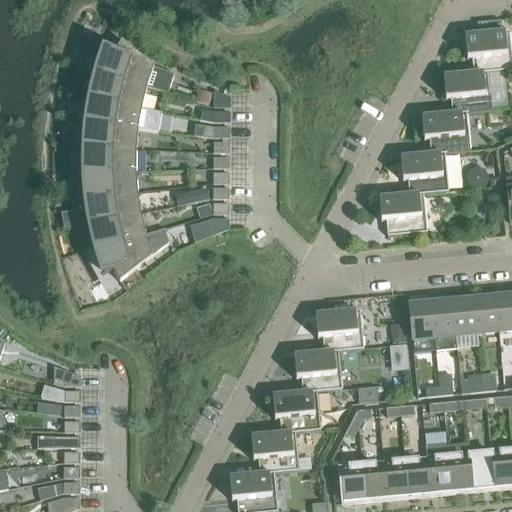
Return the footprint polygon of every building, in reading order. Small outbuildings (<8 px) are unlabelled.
[(465,37),(467,59),(467,62),(468,62),(472,61),(473,75),(448,77),(443,78),(443,79),(448,78),(511,72),(511,60),(510,33),(502,34),(501,22),(477,24),(478,36),(469,37),(465,37)] [(101,75),(101,76),(147,89),(168,96),(174,76),(154,68),(121,42),(115,53),(109,51),(108,53),(110,54),(107,76),(101,75)] [(443,79),(445,99),(445,102),(447,102),(450,102),(451,116),(422,118),(422,119),(426,119),(492,113),(488,75),(511,72),(448,78),(443,79)] [(95,99),(95,100),(142,110),(147,89),(101,76),(101,77),(102,78),(101,100),(95,99)] [(199,92),(196,104),(208,108),(212,96),(199,92)] [(214,93),(214,110),(230,110),(230,99),(229,99),(214,93)] [(91,124),(91,125),(138,131),(142,110),(95,100),(95,102),(96,102),(97,125),(91,124)] [(214,125),(230,126),(230,115),(214,114),(202,112),(200,123),(214,125)] [(422,119),(424,140),(424,143),(425,143),(429,142),(430,156),(400,159),(400,160),(405,159),(470,153),(467,116),(492,113),(426,119),(422,119)] [(89,149),(89,150),(136,152),(138,131),(91,125),(90,126),(92,127),(94,149),(89,149)] [(195,127),(194,138),(214,141),(230,141),(230,130),(214,130),(195,127)] [(230,145),(213,145),(213,156),(230,156),(230,145)] [(88,174),(88,175),(136,174),(136,152),(89,150),(89,152),(90,152),(94,173),(88,174)] [(400,160),(402,180),(403,184),(404,183),(407,183),(409,197),(383,199),(379,200),(384,200),(449,194),(445,156),(470,154),(470,153),(405,159),(400,160)] [(230,160),(213,160),(213,171),(230,171),(230,160)] [(90,199),(90,200),(138,195),(136,174),(88,175),(88,177),(90,177),(96,198),(90,199)] [(230,176),(213,176),(213,187),(229,187),(230,176)] [(213,202),(229,202),(229,191),(213,191),(213,202)] [(379,200),(381,221),(381,224),(382,224),(386,224),(387,239),(427,235),(424,197),(449,194),(384,200),(379,200)] [(93,224),(94,225),(141,216),(138,195),(90,200),(90,202),(92,201),(99,223),(93,224)] [(213,206),(213,217),(229,217),(229,206),(213,206)] [(210,207),(198,210),(200,220),(213,216),(210,207)] [(99,248),(99,250),(146,237),(141,216),(94,225),(94,227),(95,226),(105,247),(99,248)] [(494,221),(487,229),(487,235),(500,233),(499,220),(494,221)] [(190,228),(194,245),(228,233),(229,233),(229,222),(213,222),(190,228)] [(146,237),(99,250),(100,251),(101,251),(112,270),(106,272),(107,275),(113,272),(119,284),(169,245),(165,231),(146,237)] [(511,298),(495,300),(499,334),(511,332),(511,298)] [(495,300),(474,302),(477,336),(499,334),(495,300)] [(452,304),(456,338),(477,336),(474,302),(452,304)] [(452,304),(431,306),(434,340),(435,352),(436,353),(457,351),(456,338),(452,304)] [(412,342),(434,340),(431,306),(409,308),(412,342)] [(315,317),(317,338),(317,341),(319,341),(322,341),(323,354),(294,357),(294,358),(298,357),(364,351),(360,312),(320,316),(315,317)] [(397,327),(393,331),(395,345),(405,344),(403,326),(397,327)] [(408,347),(391,348),(392,372),(409,371),(408,347)] [(294,358),(296,379),(296,382),(297,381),(301,381),(302,395),(277,397),(272,398),(342,392),(339,354),(364,352),(364,351),(298,357),(294,358)] [(53,386),(64,389),(81,389),(81,379),(79,379),(54,369),(53,386)] [(482,394),(496,393),(495,384),(482,385),(482,394)] [(482,394),(482,385),(468,387),(469,396),(482,394)] [(81,394),(64,394),(45,388),(41,400),(64,405),(81,405),(81,394)] [(440,398),(453,397),(452,388),(439,389),(440,398)] [(359,406),(378,404),(377,389),(357,390),(359,406)] [(440,398),(439,389),(425,391),(426,400),(440,398)] [(272,398),(274,419),(274,422),(279,422),(281,436),(255,438),(251,438),(251,439),(256,439),(321,432),(317,395),(342,393),(342,392),(272,398)] [(508,408),(507,399),(493,400),(494,409),(508,408)] [(487,410),(486,401),(465,403),(466,412),(487,410)] [(457,404),(443,405),(444,414),(458,413),(457,404)] [(50,416),(60,418),(62,407),(52,405),(50,416)] [(444,414),(443,405),(429,406),(430,415),(444,414)] [(415,417),(414,408),(400,409),(401,418),(415,417)] [(64,409),(64,420),(80,420),(80,409),(64,409)] [(387,419),(401,418),(400,409),(386,410),(387,419)] [(371,412),(357,413),(363,422),(372,421),(371,412)] [(353,441),(363,422),(357,413),(344,437),(353,441)] [(80,424),(64,424),(64,435),(80,435),(80,424)] [(251,439),(253,460),(253,463),(254,463),(258,462),(259,476),(229,479),(229,480),(234,479),(299,473),(296,436),(321,433),(321,432),(256,439),(251,439)] [(37,439),(37,450),(53,450),(80,451),(80,440),(53,439),(37,439)] [(468,445),(447,447),(451,497),(473,494),(469,457),(468,445)] [(446,446),(425,448),(426,461),(430,499),(451,497),(447,447),(446,446)] [(494,492),(511,490),(511,452),(491,455),(494,492)] [(64,455),(64,466),(80,466),(80,455),(64,455)] [(491,455),(469,457),(473,494),(494,492),(491,455)] [(408,501),(430,499),(426,461),(404,463),(408,501)] [(404,463),(383,465),(386,503),(408,501),(404,463)] [(365,505),(386,503),(383,465),(361,467),(365,505)] [(343,507),(365,505),(361,467),(339,469),(343,507)] [(80,470),(64,470),(63,481),(80,481),(80,470)] [(0,473),(0,493),(8,492),(5,472),(0,473)] [(229,480),(231,500),(232,503),(233,503),(236,503),(237,511),(277,511),(274,476),(299,474),(299,473),(234,479),(229,480)] [(63,496),(80,497),(80,486),(63,485),(63,496)] [(47,511),(77,511),(78,511),(79,511),(80,501),(63,501),(47,506),(47,511)]
